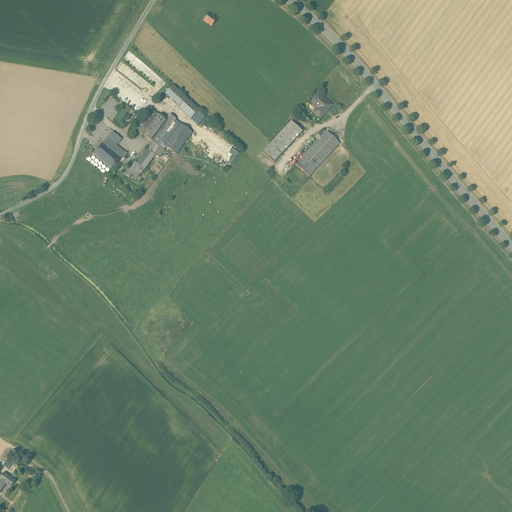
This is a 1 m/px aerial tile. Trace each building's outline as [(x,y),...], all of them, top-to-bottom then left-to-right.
[(216,20),(207,14),(202,21),(211,27),(216,20)] [(142,105),(113,83),(108,90),(136,112),(142,105)] [(187,99),(172,86),(165,94),(180,107),(180,108),(187,99)] [(331,105),(318,93),(311,101),(315,105),(314,105),(315,106),(316,105),(318,107),(313,112),(320,119),(326,112),(325,111),(331,105)] [(199,110),(187,99),(180,108),(180,107),(179,108),(191,119),(199,110)] [(152,111),(137,132),(143,136),(151,126),(158,116),(152,111)] [(176,119),(170,115),(165,121),(166,121),(172,125),(175,120),(176,119)] [(151,126),(143,136),(151,141),(166,121),(165,121),(158,116),(151,126)] [(172,125),(167,132),(171,135),(179,123),(175,120),(172,125)] [(166,121),(151,141),(153,143),(148,150),(154,154),(159,148),(160,147),(162,143),(160,142),(167,132),(172,125),(166,121)] [(302,132),(291,122),(287,126),(298,136),(302,132)] [(192,133),(179,123),(171,135),(163,145),(166,147),(176,155),(192,133)] [(298,136),(287,126),(263,153),(274,163),(298,136)] [(323,129),(317,134),(320,137),(295,165),(309,177),(339,144),(323,129)] [(113,131),(94,155),(113,170),(127,153),(117,145),(122,139),(113,131)] [(167,132),(160,142),(162,143),(160,147),(164,150),(166,147),(163,145),(171,135),(167,132)] [(148,150),(147,149),(144,154),(144,155),(141,159),(140,159),(137,164),(144,169),(155,155),(159,158),(164,151),(159,148),(154,154),(148,150)] [(144,169),(137,164),(136,163),(132,168),(132,167),(130,170),(129,169),(125,174),(130,177),(133,174),(138,178),(144,169)] [(12,463),(7,459),(2,466),(8,469),(12,463)] [(15,482),(3,473),(0,477),(0,479),(6,484),(11,488),(15,482)]
